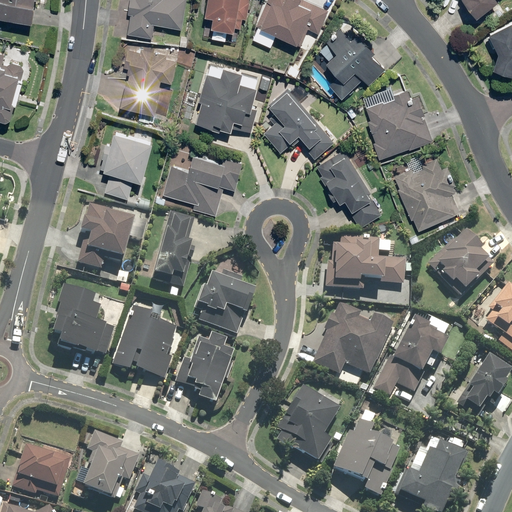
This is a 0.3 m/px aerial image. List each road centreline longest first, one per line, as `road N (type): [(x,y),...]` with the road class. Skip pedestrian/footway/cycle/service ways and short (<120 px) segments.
road 1 (residential): [(229,453),(102,401),(23,379)]
road 2 (residential): [(283,277),(277,354),(229,453)]
road 3 (residential): [(6,344),(53,163)]
road 4 (residential): [(53,163),(85,0)]
road 5 (residential): [(283,277),(299,218),(286,207),(268,208),(256,220),(261,252)]
road 6 (residential): [(476,121),(426,32),(397,0)]
